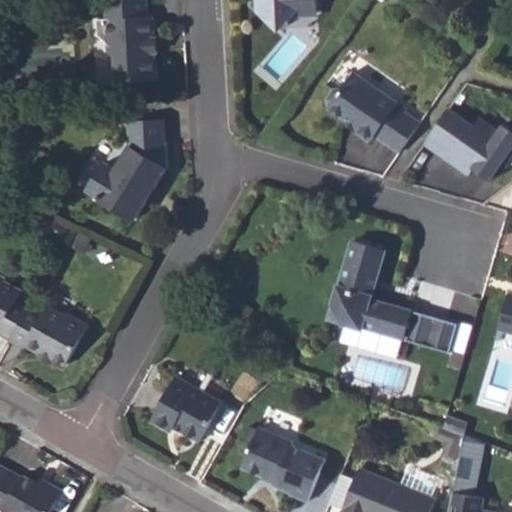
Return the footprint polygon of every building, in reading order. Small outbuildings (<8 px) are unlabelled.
[(146,0),(105,0),(107,17),(98,18),(99,33),(108,42),(109,49),(115,54),(116,80),(156,78),(154,50),(152,50),(151,37),(153,37),(152,15),(147,15),(146,0)] [(257,0),(257,9),(267,18),(290,17),(298,7),(316,6),(315,0),(257,0)] [(298,7),(290,17),(316,15),(316,6),(298,7)] [(290,17),(267,18),(279,28),(290,17)] [(397,102),(352,70),(341,87),(333,88),(326,97),(328,106),(344,117),(357,126),(355,130),(370,140),(374,134),(399,151),(420,122),(404,111),(395,104),(397,102)] [(397,102),(395,104),(404,111),(406,108),(397,102)] [(448,107),(423,143),(467,174),(471,167),(488,179),(511,144),(511,130),(501,123),(496,129),(478,116),(472,124),(448,107)] [(341,120),(355,130),(357,126),(344,117),(341,120)] [(163,118),(128,120),(130,144),(115,168),(104,162),(87,190),(134,218),(147,198),(142,195),(149,184),(154,186),(166,166),(163,118)] [(385,249),(351,240),(338,283),(337,283),(327,318),(362,328),(363,326),(449,351),(457,322),(371,298),(385,249)] [(0,334),(11,341),(32,304),(20,296),(23,292),(4,281),(5,279),(0,276),(0,334)] [(511,292),(509,292),(498,328),(511,332),(511,292)] [(11,341),(26,350),(28,348),(40,355),(43,352),(55,359),(67,366),(89,328),(69,316),(68,317),(50,307),(47,312),(32,304),(11,341)] [(40,355),(40,356),(52,364),(55,359),(43,352),(40,355)] [(151,418),(153,420),(166,427),(169,422),(201,439),(223,401),(176,374),(151,418)] [(448,413),(444,425),(463,432),(467,420),(448,413)] [(242,465),(264,475),(265,472),(276,477),(274,482),(291,490),(290,492),(308,500),(326,458),(296,446),(292,438),(259,424),(242,465)] [(443,425),(439,424),(435,436),(445,439),(447,443),(443,453),(455,457),(464,432),(463,432),(444,425),(443,425)] [(36,480),(23,472),(21,475),(0,462),(0,507),(2,508),(1,510),(4,511),(49,511),(63,488),(49,480),(45,485),(36,480)] [(341,511),(431,511),(437,498),(359,467),(341,511)] [(36,480),(45,485),(49,480),(40,475),(36,480)] [(448,511),(500,511),(500,510),(484,506),(485,496),(453,489),(448,511)]
